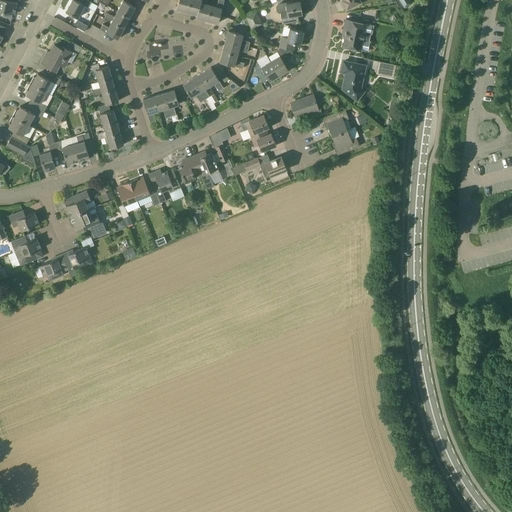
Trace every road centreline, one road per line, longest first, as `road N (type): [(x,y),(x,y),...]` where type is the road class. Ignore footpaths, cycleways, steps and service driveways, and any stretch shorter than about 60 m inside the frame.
road 1 (tertiary): [(482,511),(437,430),(416,321),(420,154),(447,0)]
road 2 (residential): [(131,87),(181,70),(209,47),(203,32),(153,17)]
road 3 (residential): [(151,153),(272,95)]
